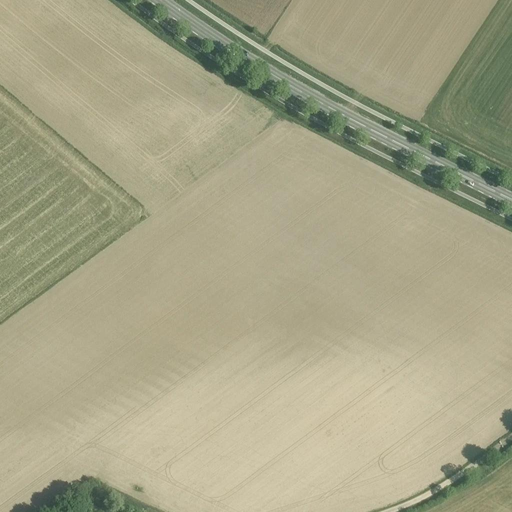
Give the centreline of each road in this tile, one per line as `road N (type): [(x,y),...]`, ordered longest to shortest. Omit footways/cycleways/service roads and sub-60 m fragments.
road 1 (primary): [(511,200),(290,86),(158,0)]
road 2 (unclassified): [(511,435),(430,493),(387,511)]
